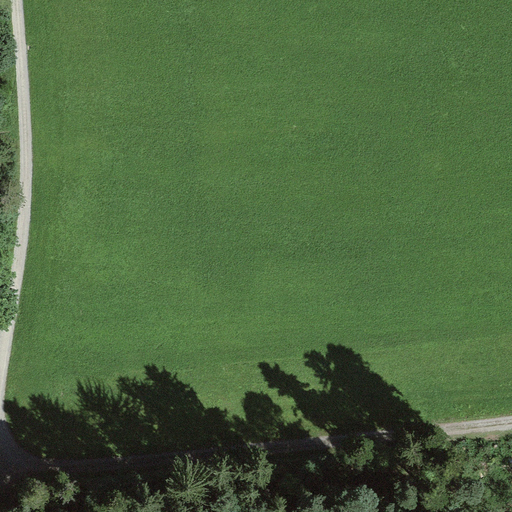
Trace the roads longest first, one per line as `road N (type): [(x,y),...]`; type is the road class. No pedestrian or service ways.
road 1 (track): [(0,466),(511,414)]
road 2 (track): [(20,0),(31,160),(0,397)]
